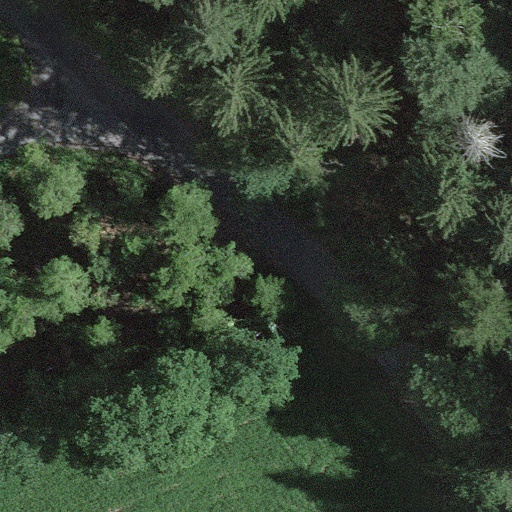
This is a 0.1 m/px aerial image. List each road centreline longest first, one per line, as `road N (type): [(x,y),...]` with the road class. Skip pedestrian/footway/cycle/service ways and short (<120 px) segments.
road 1 (unclassified): [(501,511),(408,363),(355,307),(277,230),(5,0)]
road 2 (unknown): [(112,89),(0,138)]
